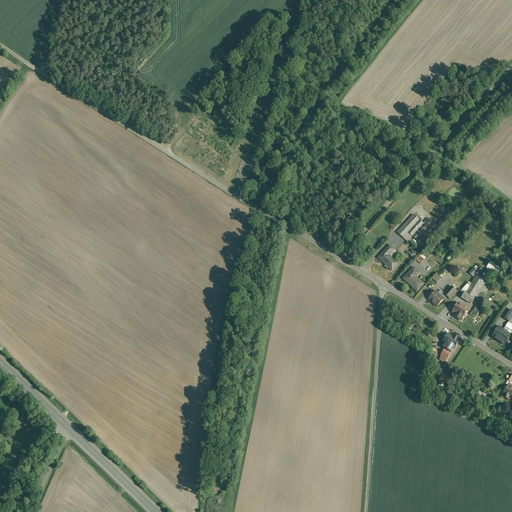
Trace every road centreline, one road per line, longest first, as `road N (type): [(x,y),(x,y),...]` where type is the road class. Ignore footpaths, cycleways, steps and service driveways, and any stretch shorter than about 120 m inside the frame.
road 1 (residential): [(337,258),(0,44)]
road 2 (residential): [(337,258),(511,64)]
road 3 (residential): [(382,285),(366,511)]
road 4 (secondary): [(0,362),(155,511)]
road 5 (unknown): [(511,433),(443,393),(436,381),(438,319)]
road 6 (residential): [(511,363),(382,285)]
